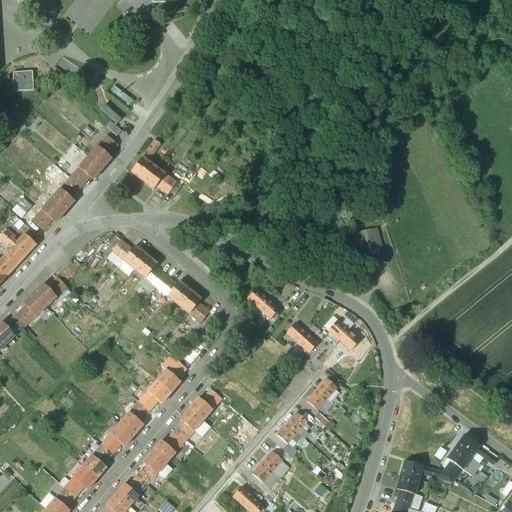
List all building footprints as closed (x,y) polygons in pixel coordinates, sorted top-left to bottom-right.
[(32,72),(12,73),(14,92),(33,91),(32,72)] [(114,87),(110,91),(128,105),(132,101),(114,87)] [(121,120),(104,105),(100,110),(116,125),(121,120)] [(121,132),(111,122),(106,128),(116,137),(121,132)] [(117,145),(107,136),(97,147),(108,156),(117,145)] [(154,141),(141,158),(147,163),(160,145),(154,141)] [(108,156),(97,147),(88,157),(102,170),(111,160),(108,156)] [(102,170),(88,157),(78,168),(89,177),(93,181),(102,170)] [(147,163),(141,158),(130,173),(143,182),(154,168),(147,163)] [(78,168),(60,189),(70,199),(89,177),(78,168)] [(176,184),(154,168),(143,182),(153,190),(156,187),(167,195),(170,192),(176,184)] [(185,191),(176,184),(170,192),(179,199),(185,191)] [(70,199),(60,189),(50,200),(64,213),(74,202),(70,199)] [(64,213),(50,200),(41,211),(51,220),(55,223),(64,213)] [(25,213),(15,205),(11,210),(20,218),(25,213)] [(51,220),(41,211),(31,221),(42,231),(51,220)] [(15,237),(6,229),(2,234),(14,245),(16,243),(12,240),(15,237)] [(370,231),(354,234),(359,254),(370,251),(369,245),(373,244),(370,231)] [(14,245),(2,234),(0,236),(0,241),(6,247),(8,244),(12,247),(14,245)] [(35,246),(23,235),(16,243),(14,245),(26,256),(35,246)] [(132,250),(120,242),(112,252),(123,261),(132,250)] [(0,259),(0,270),(7,277),(26,256),(14,245),(12,247),(0,259)] [(132,250),(123,261),(134,270),(146,256),(134,247),(132,250)] [(157,265),(146,256),(134,270),(145,279),(154,268),(157,265)] [(73,277),(78,268),(70,264),(65,273),(73,277)] [(165,277),(154,268),(145,279),(156,288),(165,277)] [(176,286),(165,277),(156,288),(167,297),(176,286)] [(57,279),(47,288),(56,299),(67,289),(57,279)] [(176,286),(167,297),(178,306),(190,291),(178,282),(176,286)] [(47,288),(43,285),(33,294),(46,308),(56,299),(47,288)] [(256,290),(247,300),(258,310),(267,300),(256,290)] [(190,291),(178,306),(189,315),(198,304),(201,300),(190,291)] [(46,308),(33,294),(24,303),(27,306),(36,317),(46,308)] [(285,302),(277,296),(274,300),(282,306),(285,302)] [(267,300),(258,310),(270,320),(279,310),(267,300)] [(198,304),(189,315),(201,324),(210,313),(198,304)] [(27,306),(16,316),(26,327),(36,317),(27,306)] [(16,316),(6,326),(16,336),(26,327),(16,316)] [(337,321),(328,331),(339,341),(348,331),(337,321)] [(6,326),(3,322),(0,324),(0,339),(5,345),(16,336),(6,326)] [(295,324),(286,334),(297,344),(306,334),(295,324)] [(313,326),(309,330),(316,336),(319,332),(313,326)] [(348,331),(339,341),(351,351),(360,341),(348,331)] [(306,334),(297,344),(309,354),(318,344),(306,334)] [(324,353),(317,361),(321,365),(329,357),(324,353)] [(175,360),(166,371),(177,380),(186,370),(175,360)] [(177,380),(166,371),(157,381),(170,393),(179,382),(177,380)] [(326,379),(316,391),(326,400),(334,391),(336,388),(326,379)] [(170,393),(157,381),(148,392),(159,401),(161,403),(170,393)] [(221,400),(210,390),(200,401),(211,411),(221,400)] [(326,400),(316,391),(306,402),(317,411),(318,410),(326,400)] [(334,391),(326,400),(331,403),(334,399),(335,399),(339,394),(334,391)] [(159,401),(148,392),(138,402),(149,412),(159,401)] [(200,401),(197,399),(189,409),(203,421),(211,411),(200,401)] [(326,400),(318,410),(324,415),(333,405),(331,403),(326,400)] [(149,412),(138,402),(129,413),(140,422),(149,412)] [(203,421),(189,409),(179,420),(182,422),(194,432),(203,421)] [(140,422),(129,413),(121,423),(134,435),(143,425),(140,422)] [(329,423),(319,413),(314,418),(325,428),(329,423)] [(306,423),(296,414),(286,425),(297,434),(306,423)] [(182,422),(173,433),(184,443),(194,432),(182,422)] [(134,435),(121,423),(111,435),(122,444),(125,446),(134,435)] [(297,434),(286,425),(276,436),(287,446),(297,434)] [(173,433),(164,443),(176,453),(184,443),(173,433)] [(122,444),(111,435),(101,446),(112,455),(122,444)] [(478,447),(463,436),(455,448),(470,459),(474,453),(478,447)] [(300,437),(295,444),(298,447),(298,446),(299,446),(304,441),(304,440),(300,437)] [(164,443),(161,441),(152,452),(166,464),(176,453),(164,443)] [(112,455),(101,446),(92,457),(103,466),(112,455)] [(294,453),(286,447),(283,451),(291,457),(294,453)] [(496,460),(478,447),(474,453),(492,466),(496,460)] [(470,459),(455,448),(447,460),(450,462),(461,470),(462,471),(470,459)] [(152,452),(143,463),(145,465),(157,475),(166,464),(152,452)] [(282,462),(271,453),(261,464),(272,473),(282,462)] [(103,466),(92,457),(83,467),(97,479),(106,468),(103,466)] [(422,467),(404,462),(400,476),(418,481),(420,474),(422,468),(422,467)] [(450,462),(442,474),(453,482),(456,478),(461,470),(450,462)] [(261,464),(252,476),(262,485),(265,482),(271,474),(272,473),(261,464)] [(145,465),(136,476),(147,486),(157,475),(145,465)] [(97,479),(83,467),(74,478),(84,488),(87,490),(97,479)] [(442,474),(422,468),(420,474),(452,484),(453,482),(442,474)] [(271,474),(265,482),(269,485),(276,478),(271,474)] [(147,486),(136,476),(127,487),(138,497),(147,486)] [(418,481),(400,476),(396,490),(399,491),(413,495),(414,495),(418,481)] [(74,478),(64,489),(75,498),(84,488),(74,478)] [(464,484),(456,478),(453,482),(462,488),(464,484)] [(124,484),(115,495),(129,507),(138,497),(127,487),(124,484)] [(241,488),(232,499),(243,508),(252,498),(241,488)] [(64,489),(55,499),(66,509),(75,498),(64,489)] [(275,496),(267,489),(264,493),(272,500),(275,496)] [(413,495),(399,491),(395,504),(409,509),(413,495)] [(115,495),(105,506),(108,509),(112,511),(124,511),(129,507),(115,495)] [(487,496),(485,501),(495,506),(498,500),(487,496)] [(259,511),(263,508),(252,498),(243,508),(247,511),(259,511)] [(66,509),(55,499),(46,511),(47,511),(68,511),(69,511),(66,509)] [(173,511),(176,509),(167,501),(157,511),(173,511)] [(422,511),(435,511),(438,507),(425,502),(421,511),(422,511)] [(511,511),(511,505),(507,503),(502,511),(503,511),(511,511)]
